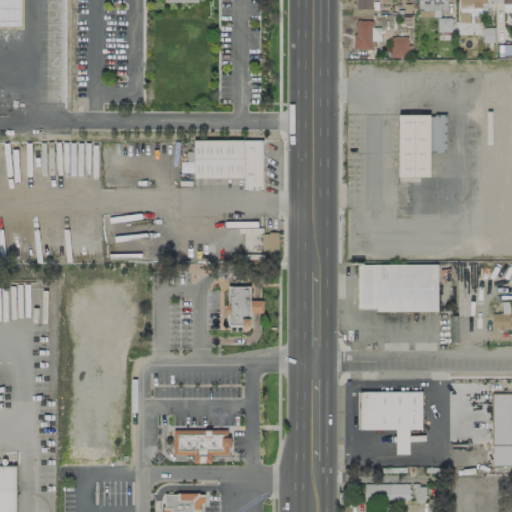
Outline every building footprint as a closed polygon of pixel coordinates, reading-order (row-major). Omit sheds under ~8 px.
[(0,0),(0,27),(20,27),(20,0),(0,0)] [(371,0),(354,0),(355,9),(371,9),(371,0)] [(446,10),(446,0),(417,0),(417,9),(446,10)] [(485,0),(458,0),(458,22),(472,22),(472,14),(479,14),(480,2),(485,2),(485,0)] [(511,0),(501,0),(502,11),(511,10),(511,0)] [(450,40),(451,17),(438,17),(437,39),(450,40)] [(354,49),(370,48),(370,40),(380,40),(380,27),(372,27),(372,19),(354,20),(354,49)] [(408,36),(390,37),(391,55),(409,55),(408,36)] [(397,114),(398,177),(430,177),(429,152),(446,152),(446,114),(397,114)] [(262,140),(193,139),(193,178),(244,178),(244,190),(262,191),(262,140)] [(192,172),(192,151),(187,151),(187,161),(180,161),(180,172),(192,172)] [(356,264),(436,263),(437,311),(375,311),(375,309),(357,309),(356,264)] [(249,286),(227,286),(227,326),(250,326),(249,286)] [(250,300),(250,312),(263,313),(263,301),(250,300)] [(511,464),(510,393),(490,394),(491,465),(511,464)] [(172,430),(173,455),(192,454),(192,463),(210,463),(210,454),(223,454),(223,446),(228,446),(228,429),(172,430)] [(15,511),(15,465),(0,465),(0,511),(15,511)] [(364,484),(364,501),(425,500),(425,483),(364,484)]
